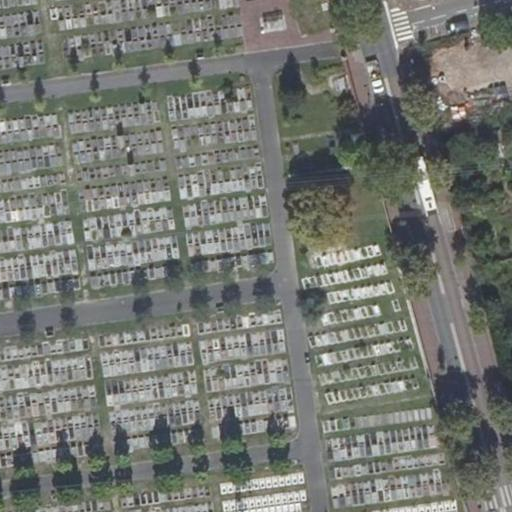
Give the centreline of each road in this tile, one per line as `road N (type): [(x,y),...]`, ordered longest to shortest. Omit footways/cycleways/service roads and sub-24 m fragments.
road 1 (residential): [(374,34),(503,511)]
road 2 (residential): [(374,34),(509,0)]
